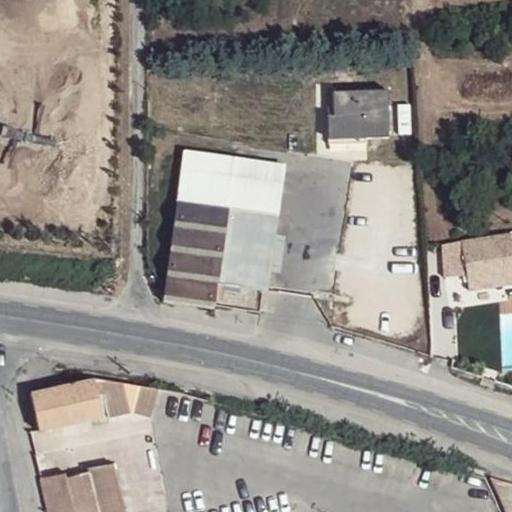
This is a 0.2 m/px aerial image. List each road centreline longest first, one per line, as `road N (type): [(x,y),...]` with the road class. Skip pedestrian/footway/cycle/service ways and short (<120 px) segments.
road 1 (secondary): [(511,442),(295,370),(138,339)]
road 2 (residential): [(138,339),(137,0)]
road 3 (secondary): [(0,322),(138,339)]
